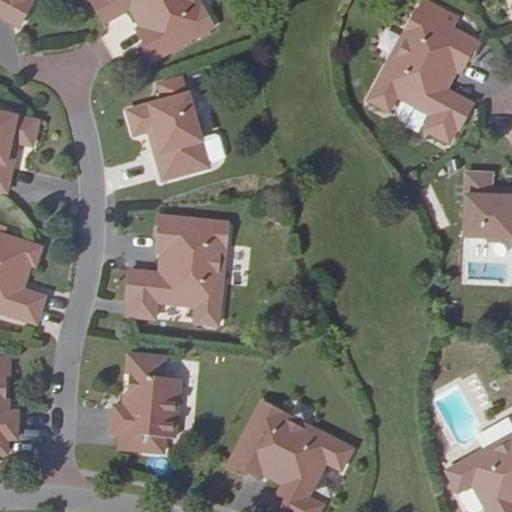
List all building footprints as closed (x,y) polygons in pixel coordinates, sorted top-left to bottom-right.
[(0,0),(0,16),(18,27),(32,2),(29,0),(0,0)] [(129,8),(137,21),(143,18),(146,25),(136,31),(144,45),(141,46),(150,62),(212,28),(201,7),(196,9),(190,0),(90,0),(103,22),(126,10),(129,8)] [(133,24),(137,21),(129,8),(126,10),(133,24)] [(443,91),(450,76),(445,74),(449,67),(458,73),(466,60),(469,61),(477,44),(415,11),(404,32),(408,34),(393,64),(389,62),(375,86),(395,97),(431,116),(455,129),(458,130),(471,106),(447,93),(443,91)] [(176,98),(187,95),(179,71),(169,75),(176,98)] [(154,153),(155,155),(162,180),(207,167),(207,165),(199,139),(198,136),(202,132),(198,117),(193,115),(187,95),(176,98),(169,75),(155,80),(161,102),(127,111),(133,135),(143,133),(155,130),(157,135),(152,137),(157,151),(154,153)] [(454,79),(450,76),(443,91),(447,93),(454,79)] [(395,97),(375,86),(367,100),(387,112),(395,97)] [(10,141),(21,143),(32,145),(37,122),(0,113),(0,190),(6,192),(11,167),(12,164),(10,163),(13,148),(8,147),(10,141)] [(448,144),(455,129),(431,116),(423,131),(448,144)] [(150,156),(155,155),(154,153),(157,151),(152,137),(157,135),(155,130),(143,133),(150,156)] [(199,139),(207,165),(219,161),(223,156),(218,138),(212,135),(199,139)] [(16,168),(21,143),(10,141),(8,147),(13,148),(10,163),(12,164),(11,167),(16,168)] [(489,197),(489,185),(489,175),(465,174),(462,237),(484,238),(487,242),(501,242),(506,238),(511,238),(511,191),(511,192),(511,194),(495,194),(495,197),(489,197)] [(511,186),(489,185),(489,197),(495,197),(495,194),(511,194),(511,192),(511,191),(511,186)] [(194,307),(218,310),(221,281),(216,281),(219,248),(224,248),(227,223),(156,217),(154,235),(157,236),(156,252),(167,253),(167,260),(160,260),(158,274),(128,271),(125,300),(128,300),(155,303),(194,307)] [(40,248),(0,235),(0,312),(35,324),(43,297),(17,288),(20,280),(25,281),(30,265),(34,267),(40,248)] [(155,303),(128,300),(126,316),(154,319),(155,303)] [(216,326),(218,310),(194,307),(193,323),(216,326)] [(114,404),(114,406),(111,432),(158,437),(161,404),(165,402),(167,387),(163,382),(165,362),(103,355),(101,380),(111,381),(123,383),(122,388),(118,388),(117,404),(114,404)] [(10,386),(22,387),(33,387),(33,362),(0,361),(0,436),(16,437),(16,412),(16,409),(14,409),(14,392),(10,392),(10,386)] [(109,405),(114,406),(114,404),(117,404),(118,388),(122,388),(123,383),(111,381),(109,405)] [(22,412),(22,387),(10,386),(10,392),(14,392),(14,409),(16,409),(16,412),(22,412)] [(325,463),(336,443),(311,430),(309,434),(279,419),(282,414),(260,403),(227,465),(244,474),(246,471),(259,479),(265,469),(271,472),(268,477),(282,485),(280,489),(267,511),(299,511),(306,499),(325,463)] [(485,450),(461,463),(446,472),(456,491),(471,483),(486,511),(511,511),(511,441),(487,455),(485,450)] [(350,450),(336,443),(325,463),(340,471),(350,450)] [(282,485),(268,477),(266,482),(280,489),(282,485)] [(317,511),(321,506),(306,499),(299,511),(317,511)]
